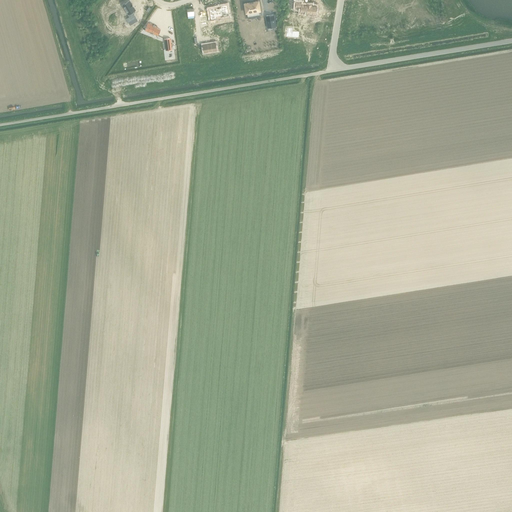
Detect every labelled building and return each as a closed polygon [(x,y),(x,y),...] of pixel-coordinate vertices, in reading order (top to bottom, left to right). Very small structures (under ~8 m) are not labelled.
[(137,10),(133,4),(130,0),(128,0),(122,4),(130,17),(126,19),(128,22),(136,18),(133,12),(137,10)] [(317,12),(317,2),(292,0),(291,10),(317,12)] [(250,3),(245,3),(246,13),(247,13),(247,17),(260,15),(259,11),(260,11),(258,1),(253,2),(253,1),(250,2),(250,3)] [(228,4),(208,7),(211,19),(230,16),(228,4)] [(274,14),(266,16),(268,28),(276,26),(274,14)] [(148,22),(145,30),(158,36),(161,29),(157,28),(157,26),(148,22)] [(292,29),(288,29),(287,36),(298,37),(298,33),(292,33),(292,29)] [(215,43),(203,44),(204,52),(216,50),(215,43)]
